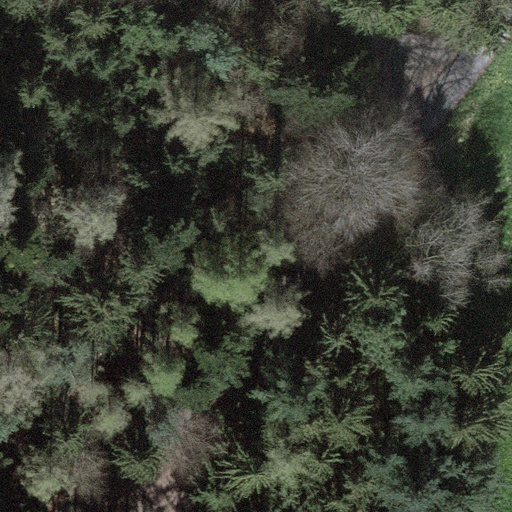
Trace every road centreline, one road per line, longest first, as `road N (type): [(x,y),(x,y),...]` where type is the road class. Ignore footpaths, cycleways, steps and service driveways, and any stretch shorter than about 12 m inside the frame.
road 1 (unclassified): [(499,0),(435,77),(286,314),(192,445)]
road 2 (track): [(435,77),(332,0)]
